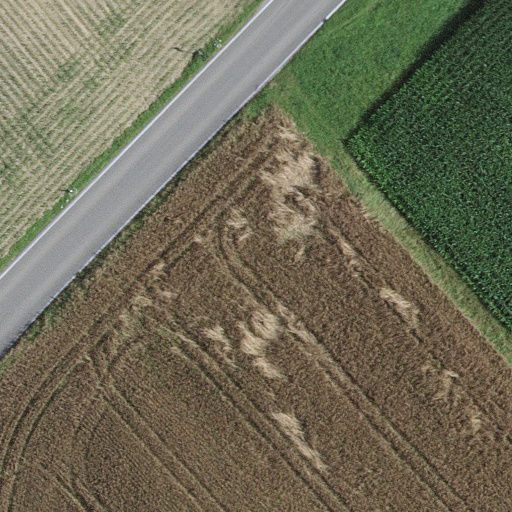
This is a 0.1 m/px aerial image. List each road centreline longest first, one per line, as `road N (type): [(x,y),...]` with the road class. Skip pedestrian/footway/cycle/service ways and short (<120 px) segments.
road 1 (tertiary): [(318,0),(0,310)]
road 2 (track): [(260,56),(511,338)]
